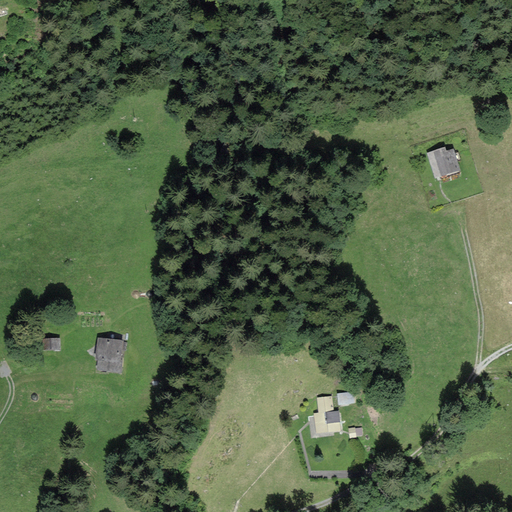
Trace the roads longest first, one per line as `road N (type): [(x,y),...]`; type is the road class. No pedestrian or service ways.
road 1 (track): [(511,347),(480,367),(433,442),(306,511)]
road 2 (track): [(450,202),(477,293),(480,367)]
